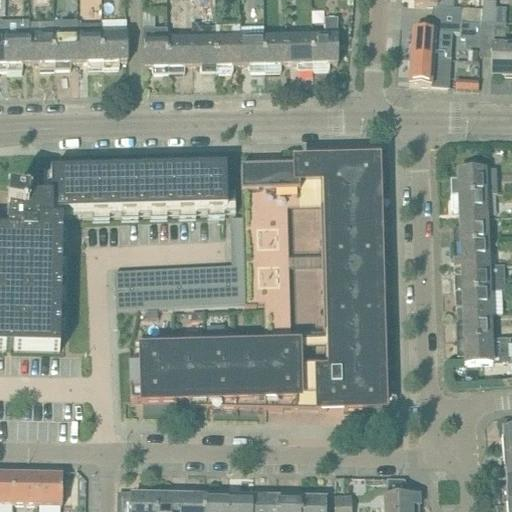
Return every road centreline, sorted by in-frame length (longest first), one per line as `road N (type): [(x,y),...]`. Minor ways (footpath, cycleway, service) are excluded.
road 1 (unclassified): [(0,130),(370,122)]
road 2 (residential): [(430,457),(106,452)]
road 3 (residential): [(427,408),(419,121)]
road 4 (residential): [(370,122),(381,0)]
